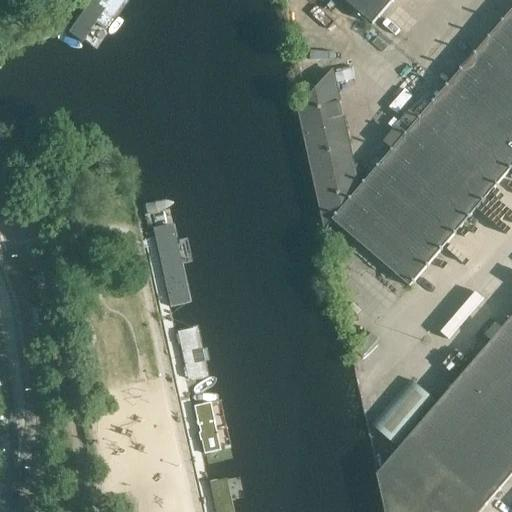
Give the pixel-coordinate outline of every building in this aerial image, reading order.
[(88,0),(67,31),(81,40),(109,0),(88,0)] [(344,0),(373,25),(394,0),(344,0)] [(410,287),(511,169),(511,11),(360,187),(332,220),(410,287)] [(341,69),(344,79),(359,75),(356,65),(341,69)] [(360,187),(346,127),(333,72),(329,77),(323,84),(299,111),(326,227),(332,220),(360,187)] [(169,211),(147,216),(161,279),(182,274),(169,211)] [(189,293),(165,298),(180,367),(204,361),(189,293)] [(487,505),(511,476),(511,319),(410,439),(409,438),(408,440),(409,440),(403,446),(478,511),(481,511),(486,506),(486,507),(487,505)] [(205,383),(185,387),(201,461),(221,457),(205,383)] [(478,511),(403,446),(396,454),(395,455),(395,456),(382,470),(381,471),(377,476),(385,511),(478,511)] [(238,511),(231,475),(205,480),(212,511),(238,511)]
